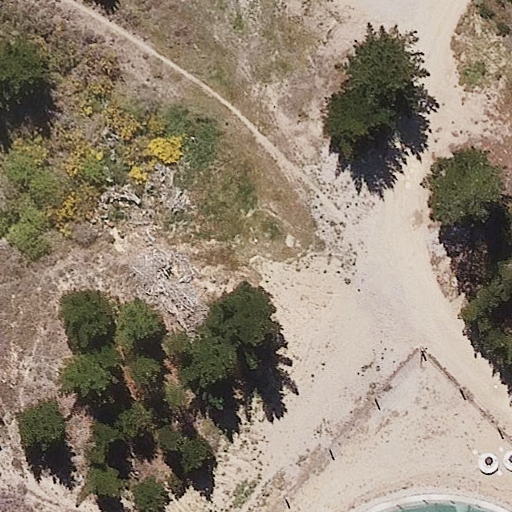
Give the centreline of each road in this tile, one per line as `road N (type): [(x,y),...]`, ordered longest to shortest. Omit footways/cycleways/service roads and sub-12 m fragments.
road 1 (track): [(447,0),(428,33),(409,123),(416,304),(511,407)]
road 2 (track): [(435,456),(446,436),(416,304)]
